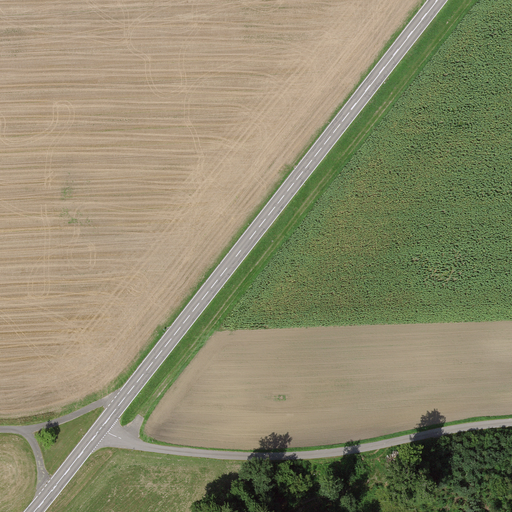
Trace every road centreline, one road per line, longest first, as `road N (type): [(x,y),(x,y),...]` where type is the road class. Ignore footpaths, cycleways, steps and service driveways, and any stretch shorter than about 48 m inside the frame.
road 1 (primary): [(34,511),(439,0)]
road 2 (track): [(471,0),(126,442)]
road 3 (track): [(99,431),(184,453),(303,457),(511,422)]
road 4 (track): [(0,430),(76,417),(136,384)]
